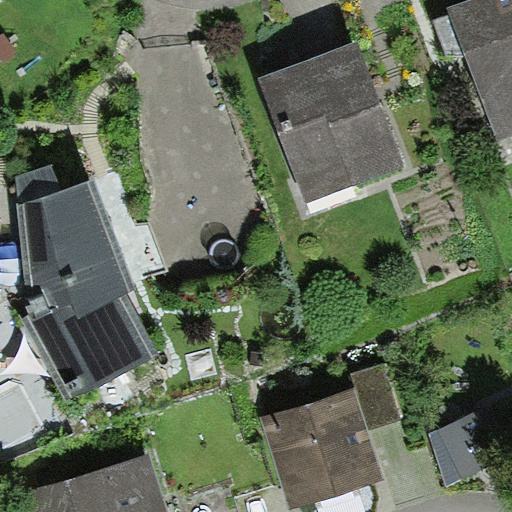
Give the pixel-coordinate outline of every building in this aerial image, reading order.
[(511,0),(476,0),(452,9),(499,141),(511,136),(511,0)] [(358,41),(257,79),(303,203),(404,165),(358,41)] [(52,164),(16,177),(31,316),(24,319),(67,400),(158,355),(127,292),(135,287),(97,181),(64,192),(52,164)] [(355,387),(369,430),(405,418),(387,365),(351,376),(355,387)] [(355,387),(262,417),(292,509),(385,479),(369,430),(355,387)] [(475,413),(432,434),(448,486),(499,460),(475,413)] [(26,492),(32,511),(167,511),(149,453),(26,492)]
